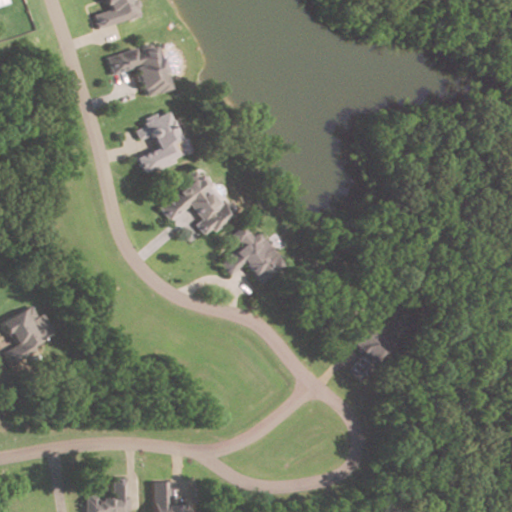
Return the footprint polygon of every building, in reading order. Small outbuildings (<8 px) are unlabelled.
[(94,28),(135,16),(130,0),(102,0),(105,9),(89,14),(94,28)] [(101,58),(149,41),(167,90),(145,98),(141,89),(136,91),(129,70),(108,77),(101,58)] [(131,132),(138,128),(137,125),(141,123),(139,120),(149,116),(150,118),(160,114),(172,140),(175,138),(182,152),(169,158),(171,163),(152,172),(150,168),(137,174),(131,159),(152,150),(146,136),(135,141),(131,132)] [(154,208),(186,184),(182,179),(197,168),(233,214),(200,240),(189,227),(196,222),(184,207),(164,222),(154,208)] [(239,225),(226,236),(236,248),(217,264),(226,275),(240,263),(252,276),(249,278),(256,287),(281,266),(253,233),(248,236),(239,225)] [(51,334),(28,347),(31,353),(5,367),(0,357),(0,353),(12,347),(5,333),(1,335),(0,333),(0,322),(28,307),(34,318),(40,315),(51,334)] [(341,339),(359,356),(343,373),(352,382),(389,344),(361,318),(341,339)] [(123,511),(124,478),(110,478),(109,498),(94,498),(94,494),(82,494),(81,511),(123,511)] [(160,484),(146,484),(146,511),(182,511),(182,506),(160,506),(160,484)]
